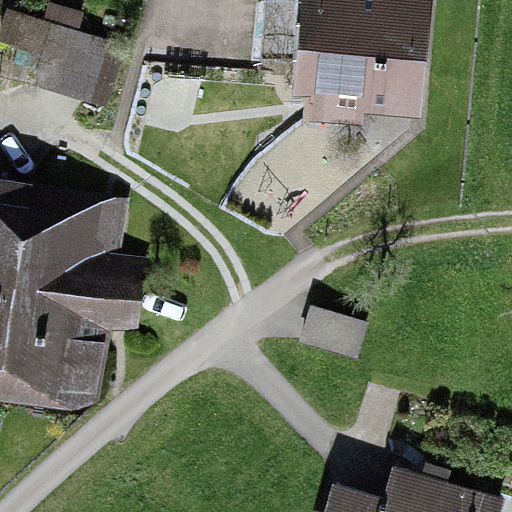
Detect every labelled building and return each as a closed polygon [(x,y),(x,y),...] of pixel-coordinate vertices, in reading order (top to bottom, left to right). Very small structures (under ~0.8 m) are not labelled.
[(341,0),(339,0),(256,0),(252,55),(305,60),(304,78),(316,79),(313,111),(360,115),(362,98),(412,102),(421,0),(341,0)] [(4,36),(25,42),(48,49),(40,76),(88,91),(103,42),(54,27),(55,24),(12,9),(4,36)] [(0,368),(30,182),(0,177),(0,368)] [(126,197),(30,182),(0,368),(0,370),(93,386),(105,317),(127,321),(138,257),(117,254),(126,197)] [(302,336),(355,353),(366,321),(312,304),(302,336)] [(495,511),(500,497),(395,464),(386,495),(338,480),(327,511),(495,511)]
